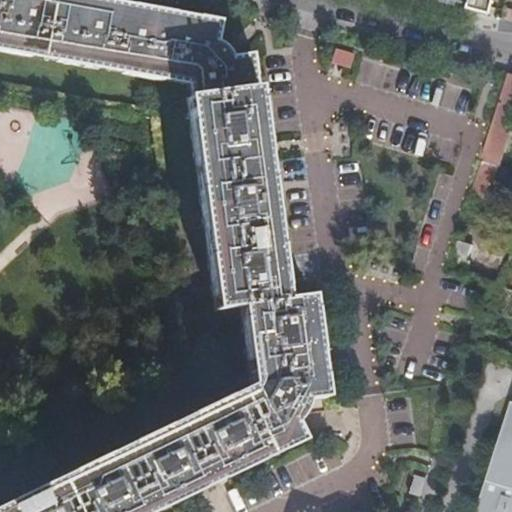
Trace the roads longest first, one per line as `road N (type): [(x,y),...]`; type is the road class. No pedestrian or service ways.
road 1 (residential): [(301,0),(295,29),(374,435),(362,473),(280,511)]
road 2 (residential): [(511,54),(308,0)]
